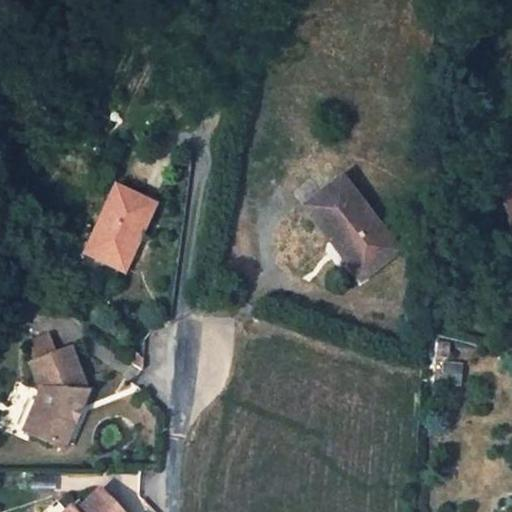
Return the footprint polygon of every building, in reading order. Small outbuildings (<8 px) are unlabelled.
[(342,179),(305,208),(329,240),(334,236),(366,276),(397,251),(342,179)] [(511,184),(503,186),(511,235),(511,234),(511,184)] [(106,239),(99,254),(118,263),(120,258),(134,265),(143,245),(140,244),(143,238),(146,240),(164,204),(125,185),(100,235),(106,239)] [(100,235),(92,251),(99,254),(106,239),(100,235)] [(118,263),(131,270),(134,265),(120,258),(118,263)] [(73,350),(34,366),(44,393),(28,433),(67,449),(77,424),(73,422),(80,406),(84,408),(90,393),(73,350)] [(121,511),(103,492),(81,511),(75,511),(74,510),(71,511),(67,511),(59,503),(48,511),(121,511)]
